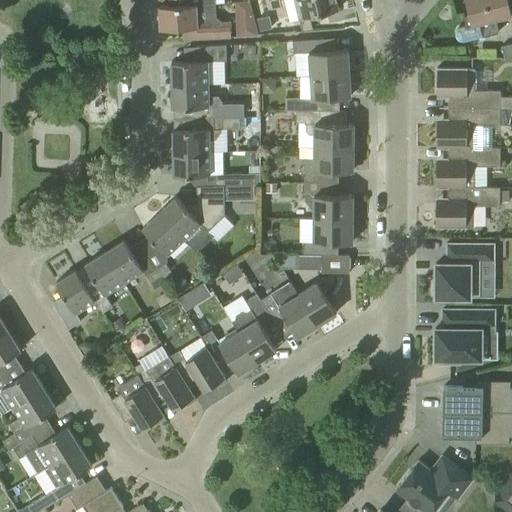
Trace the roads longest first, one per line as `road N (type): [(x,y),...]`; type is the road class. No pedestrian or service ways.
road 1 (residential): [(3,246),(38,241),(140,183),(134,0)]
road 2 (residential): [(181,481),(121,454),(16,284),(3,246)]
road 3 (residential): [(181,481),(224,409),(396,307)]
road 4 (residential): [(389,25),(398,61),(396,307)]
road 5 (residential): [(396,307),(393,415),(326,511)]
road 6 (residential): [(0,36),(3,246)]
